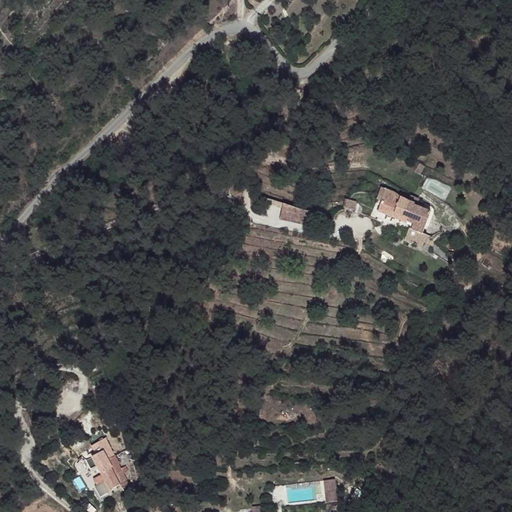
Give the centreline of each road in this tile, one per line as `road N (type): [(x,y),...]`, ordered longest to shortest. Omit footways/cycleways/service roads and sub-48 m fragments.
road 1 (unclassified): [(0,240),(206,40),(245,26),(290,69),(306,71),(338,52),(390,0)]
road 2 (residential): [(0,395),(23,420),(29,469),(74,511)]
